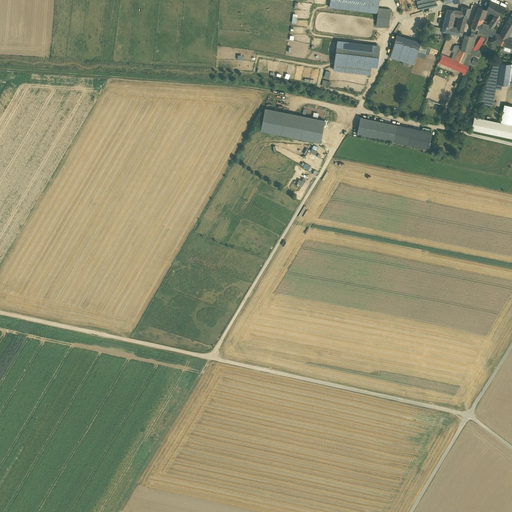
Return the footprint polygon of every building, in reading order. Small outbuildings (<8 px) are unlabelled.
[(378,0),(330,0),(329,7),(377,13),(378,7),(378,0)] [(426,0),(416,0),(419,10),(428,7),(426,0)] [(505,8),(490,1),(486,9),(486,10),(495,14),(500,17),(504,10),(505,8)] [(471,8),(463,6),(462,7),(461,11),(460,16),(463,16),(467,17),(468,18),(471,8)] [(486,9),(479,6),(473,19),(481,22),(486,10),(486,9)] [(389,8),(378,7),(376,24),(387,25),(389,8)] [(455,10),(447,9),(444,24),(451,26),(454,15),(455,10)] [(495,14),(489,23),(490,26),(489,28),(491,30),(491,29),(500,17),(495,14)] [(487,25),(481,23),(481,22),(473,19),(470,26),(474,28),(484,32),(487,25)] [(511,29),(511,25),(506,23),(500,33),(501,34),(508,37),(511,29)] [(451,26),(444,24),(442,32),(445,32),(462,35),(463,29),(460,28),(457,27),(451,26)] [(484,32),(474,28),(472,32),(476,34),(482,36),(484,32)] [(453,52),(451,58),(469,66),(475,51),(472,49),(476,34),(472,32),(470,36),(465,34),(461,46),(457,45),(454,46),(452,51),(453,52)] [(420,42),(396,34),(390,56),(414,64),(420,42)] [(493,34),(492,36),(490,42),(501,45),(503,37),(493,34)] [(511,39),(507,38),(503,37),(501,45),(505,46),(503,50),(509,52),(510,48),(511,48),(511,39)] [(373,47),(337,43),(334,70),(369,74),(373,47)] [(439,62),(466,73),(469,66),(451,58),(442,54),(439,62)] [(511,64),(499,62),(496,83),(508,85),(509,81),(511,68),(511,64)] [(426,98),(440,103),(448,80),(435,75),(426,98)] [(511,105),(504,104),(500,122),(511,124),(511,105)] [(326,118),(266,105),(261,129),(321,142),(326,118)] [(511,137),(511,124),(474,116),(471,129),(511,137)] [(358,133),(393,140),(396,125),(361,117),(358,133)] [(396,125),(393,140),(428,148),(431,133),(396,125)]
